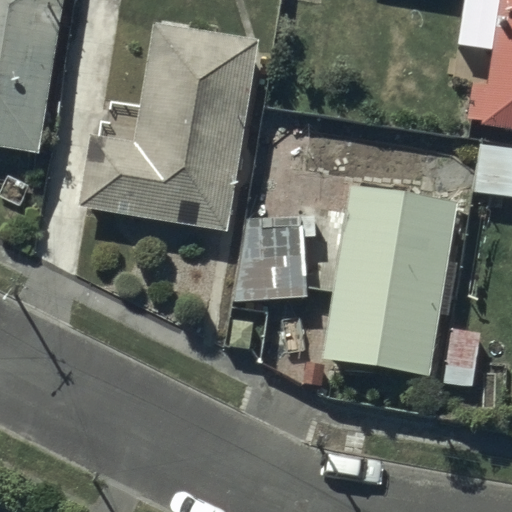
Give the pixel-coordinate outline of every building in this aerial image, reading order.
[(57,0),(0,0),(0,142),(33,148),(57,0)] [(278,0),(275,27),(315,33),(320,0),(278,0)] [(511,0),(495,0),(485,78),(470,76),(464,118),(511,124),(511,0)] [(137,148),(94,141),(83,206),(221,229),(251,46),(157,30),(137,148)] [(511,153),(484,149),(477,190),(511,195),(511,153)] [(454,207),(352,192),(349,216),(339,277),(327,358),(429,373),(454,207)] [(300,218),(253,222),(237,303),(306,298),(305,279),(300,218)]
